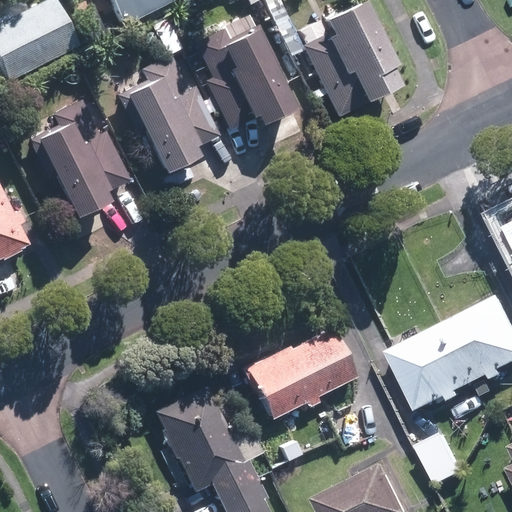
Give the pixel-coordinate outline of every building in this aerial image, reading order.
[(43,0),(0,21),(0,64),(8,80),(77,46),(53,0),(43,0)] [(0,0),(0,11),(21,0),(0,0)] [(170,0),(108,0),(121,25),(170,0)] [(361,0),(359,0),(321,19),(327,31),(301,44),(336,116),(363,103),(362,101),(397,84),(388,65),(393,62),(361,0)] [(219,29),(192,42),(209,76),(203,79),(229,130),(254,118),(257,124),(292,107),(272,68),(277,65),(257,25),(225,41),(219,29)] [(169,55),(140,69),(145,81),(116,95),(136,136),(142,133),(161,172),(196,155),(192,148),(218,135),(194,85),(185,89),(169,55)] [(79,99),(50,113),(56,125),(26,139),(46,180),(53,177),(71,216),(107,200),(103,192),(128,179),(104,129),(96,133),(79,99)] [(0,189),(0,257),(28,244),(18,223),(22,221),(16,210),(11,212),(0,189)] [(511,312),(502,294),(389,351),(419,411),(448,396),(451,401),(463,395),(461,390),(492,374),(495,379),(506,374),(503,369),(511,365),(511,312)] [(331,324),(244,367),(268,416),(302,400),(305,406),(316,401),(313,396),(355,375),(331,324)] [(266,511),(259,498),(264,496),(245,458),(258,451),(242,418),(226,426),(205,383),(152,408),(192,489),(209,481),(224,511),(223,511),(266,511)] [(444,433),(419,445),(439,484),(464,471),(444,433)] [(322,511),(411,511),(387,463),(316,498),(322,511)]
